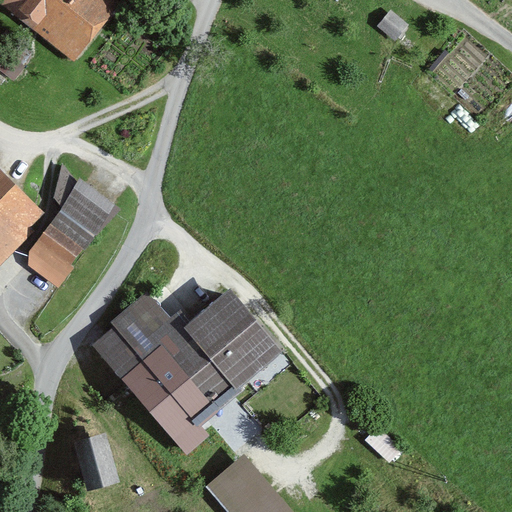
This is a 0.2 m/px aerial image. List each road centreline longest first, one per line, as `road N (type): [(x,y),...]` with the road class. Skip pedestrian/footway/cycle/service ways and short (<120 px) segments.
road 1 (unclassified): [(211,0),(145,210),(45,378),(19,511)]
road 2 (unknown): [(190,68),(60,145)]
